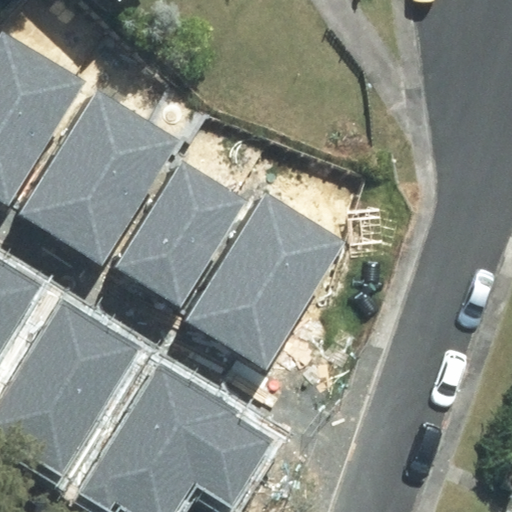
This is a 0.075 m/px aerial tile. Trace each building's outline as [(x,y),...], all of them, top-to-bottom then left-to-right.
[(4,31),(0,38),(0,199),(7,204),(85,81),(4,31)] [(97,91),(19,214),(99,264),(177,142),(97,91)] [(184,161),(118,265),(181,305),(247,201),(184,161)] [(267,193),(190,319),(268,367),(345,241),(267,193)] [(0,259),(0,354),(43,286),(0,259)] [(62,300),(0,401),(0,437),(64,476),(142,349),(62,300)] [(160,361),(79,492),(112,511),(117,504),(128,511),(172,511),(193,478),(232,502),(271,439),(237,418),(241,411),(160,361)]
